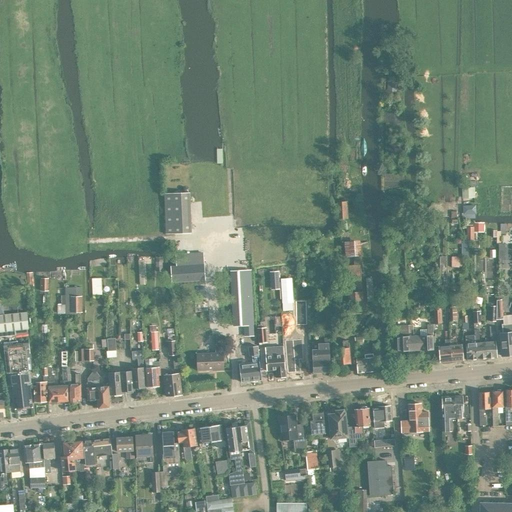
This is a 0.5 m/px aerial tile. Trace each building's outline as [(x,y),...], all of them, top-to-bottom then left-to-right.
[(462,188),(462,198),(475,197),(474,187),(462,188)] [(192,233),(190,192),(164,193),(166,234),(192,233)] [(348,218),(347,201),(336,202),(337,219),(348,218)] [(459,219),(450,219),(451,228),(459,228),(459,219)] [(475,222),(474,222),(474,232),(476,232),(484,232),(484,222),(475,222)] [(471,243),(471,241),(473,241),(473,240),(472,232),(472,227),(466,227),(466,240),(461,241),(462,255),(468,255),(468,248),(466,248),(466,244),(469,244),(469,243),(471,243)] [(344,241),(344,244),(345,257),(361,255),(360,240),(344,241)] [(171,281),(204,279),(202,252),(182,254),(183,265),(170,266),(171,281)] [(348,312),(363,310),(360,264),(359,264),(358,257),(353,257),(353,265),(339,265),(340,278),(346,277),(348,312)] [(244,335),(252,335),(249,270),(224,271),(228,325),(243,325),(244,335)] [(278,271),(270,272),(270,280),(278,280),(278,271)] [(281,278),(282,302),(292,302),(291,277),(281,278)] [(92,294),(102,294),(100,278),(91,278),(92,294)] [(81,287),(65,287),(66,303),(66,313),(66,315),(75,314),(75,311),(82,310),(81,287)] [(502,299),(497,300),(496,319),(503,318),(504,324),(502,324),(503,332),(500,332),(502,355),(502,356),(511,355),(511,314),(503,315),(502,299)] [(295,324),(306,324),(306,305),(298,305),(298,315),(295,315),(295,324)] [(478,311),(471,312),(473,334),(476,358),(486,357),(484,341),(479,341),(477,323),(479,323),(478,311)] [(21,328),(27,328),(25,312),(0,314),(0,330),(15,329),(21,328)] [(407,319),(395,319),(396,337),(396,350),(408,349),(407,326),(407,319)] [(420,329),(420,336),(419,336),(420,348),(432,348),(431,324),(426,325),(426,329),(420,329)] [(407,326),(408,349),(420,348),(419,336),(412,336),(412,325),(407,326)] [(484,341),(486,357),(496,356),(494,332),(491,326),(489,326),(490,337),(490,340),(484,341)] [(267,342),(265,327),(257,328),(259,342),(267,342)] [(329,373),(327,343),(329,343),(328,329),(325,329),(326,337),(324,337),(324,343),(318,343),(318,341),(312,342),(313,368),(312,368),(312,374),(329,373)] [(466,359),(476,358),(473,334),(464,335),(466,359)] [(215,352),(197,353),(197,370),(212,370),(224,370),(223,358),(225,357),(224,335),(216,336),(216,344),(215,344),(215,352)] [(116,350),(115,338),(107,339),(108,351),(116,350)] [(301,338),(284,339),(286,372),(299,371),(299,359),(303,358),(301,338)] [(462,360),(462,358),(461,343),(455,344),(454,338),(449,339),(451,361),(462,360)] [(437,346),(439,362),(451,361),(449,339),(444,339),(444,345),(437,346)] [(335,364),(349,363),(347,340),(342,341),(342,347),(334,348),(335,364)] [(175,341),(168,341),(169,355),(173,355),(174,368),(180,367),(178,354),(176,355),(175,341)] [(29,383),(34,383),(28,343),(3,346),(8,386),(11,385),(14,409),(32,406),(29,383)] [(85,344),(85,361),(93,361),(93,344),(85,344)] [(258,354),(257,345),(248,347),(249,355),(252,355),(253,362),(239,364),(241,382),(261,379),(259,361),(258,354)] [(275,369),(276,377),(285,376),(282,346),(271,347),(272,350),(264,351),(266,370),(275,369)] [(131,368),(131,370),(132,388),(133,388),(144,387),(142,350),(132,351),(132,358),(137,358),(137,367),(131,368)] [(62,352),(63,386),(58,386),(59,403),(67,403),(67,400),(66,374),(66,352),(62,352)] [(355,358),(357,373),(374,371),(372,353),(364,354),(364,357),(355,358)] [(157,375),(160,375),(159,361),(152,361),(152,367),(144,367),(146,387),(147,387),(148,388),(152,388),(153,387),(158,386),(157,375)] [(48,386),(49,401),(49,403),(59,403),(58,386),(54,386),(53,375),(51,375),(51,367),(46,368),(47,386),(48,386)] [(42,374),(44,374),(44,382),(36,382),(35,385),(33,385),(34,401),(47,401),(46,386),(47,386),(46,368),(42,368),(42,374)] [(131,370),(120,371),(120,383),(124,383),(125,390),(133,390),(133,388),(132,388),(131,370)] [(109,406),(110,404),(110,402),(108,386),(99,387),(97,377),(99,376),(95,371),(92,371),(87,378),(87,387),(86,387),(87,400),(89,400),(90,401),(94,400),(95,399),(96,407),(109,406)] [(121,391),(122,391),(125,390),(124,383),(120,383),(120,371),(107,373),(110,394),(121,393),(121,391)] [(163,375),(165,397),(181,395),(178,373),(163,375)] [(69,374),(66,374),(67,400),(68,400),(69,403),(75,402),(75,400),(80,400),(79,374),(75,374),(75,383),(70,383),(69,374)] [(497,406),(503,405),(502,390),(491,390),(492,404),(493,426),(498,425),(497,406)] [(478,392),(480,424),(485,424),(485,416),(483,416),(483,407),(490,407),(489,391),(478,392)] [(454,417),(462,417),(468,416),(467,405),(463,405),(462,394),(453,395),(454,417)] [(451,417),(453,417),(454,417),(453,395),(441,396),(442,431),(452,430),(451,417)] [(401,421),(401,432),(429,431),(428,411),(421,411),(421,403),(409,404),(409,420),(401,421)] [(384,421),(391,420),(390,405),(378,406),(378,408),(373,408),(374,428),(384,427),(384,421)] [(355,427),(347,427),(349,447),(357,446),(356,433),(361,432),(361,426),(370,425),(368,408),(367,408),(366,406),(362,407),(360,409),(354,409),(355,427)] [(336,413),(328,414),(331,438),(347,437),(346,427),(345,412),(344,412),(343,410),(336,410),(336,413)] [(310,420),(312,435),(319,435),(320,440),(325,439),(322,412),(312,413),(313,420),(310,420)] [(279,416),(282,439),(293,438),(295,451),(305,450),(302,424),(295,425),(294,415),(279,416)] [(245,426),(237,427),(235,427),(238,451),(248,449),(248,453),(247,453),(249,467),(255,466),(249,421),(244,422),(245,426)] [(225,428),(229,452),(230,459),(235,458),(237,472),(230,475),(231,485),(229,485),(231,485),(239,484),(244,483),(242,468),(241,468),(238,451),(235,427),(237,427),(236,422),(231,423),(231,427),(225,428)] [(211,442),(212,441),(223,440),(221,425),(209,426),(211,442)] [(199,443),(206,442),(211,442),(209,426),(197,428),(199,443)] [(177,432),(178,443),(182,442),(185,459),(191,458),(190,450),(189,450),(188,446),(196,445),(194,428),(181,430),(181,431),(177,432)] [(162,454),(162,463),(164,463),(164,465),(163,465),(163,471),(159,471),(160,487),(168,486),(167,475),(170,475),(170,476),(180,476),(178,443),(174,443),(173,432),(162,433),(164,454),(162,454)] [(137,456),(152,455),(151,434),(136,435),(137,456)] [(126,450),(126,456),(126,459),(133,458),(132,437),(116,438),(117,451),(126,450)] [(110,439),(96,440),(93,440),(94,456),(111,454),(110,439)] [(94,456),(93,440),(83,441),(86,465),(95,464),(94,456)] [(75,468),(74,456),(72,441),(67,442),(67,443),(63,444),(65,457),(61,457),(62,471),(71,470),(71,468),(75,468)] [(80,471),(84,470),(84,468),(81,442),(78,442),(78,441),(72,441),(74,456),(75,468),(75,470),(79,469),(80,471)] [(42,444),(43,456),(44,468),(44,472),(50,472),(49,458),(55,458),(54,443),(42,444)] [(29,469),(37,468),(44,468),(43,456),(42,444),(25,446),(24,447),(25,463),(28,463),(29,469)] [(384,448),(375,448),(375,456),(376,459),(384,459),(384,448)] [(5,476),(5,472),(10,471),(8,450),(8,449),(0,449),(0,467),(1,476),(5,476)] [(18,449),(8,450),(10,471),(20,470),(18,449)] [(305,452),(306,456),(307,470),(318,469),(316,450),(305,452)] [(337,466),(335,450),(327,451),(328,467),(337,466)] [(384,460),(376,461),(376,463),(377,487),(378,487),(378,495),(385,494),(384,486),(392,486),(390,466),(382,467),(382,463),(384,463),(384,460)] [(285,470),(286,480),(307,478),(306,468),(285,470)] [(160,487),(159,471),(151,472),(152,492),(160,492),(160,487)] [(37,477),(30,477),(30,488),(42,487),(45,487),(45,477),(37,477)] [(256,494),(254,482),(246,483),(248,495),(256,494)] [(239,484),(240,496),(248,495),(246,483),(244,483),(239,484)] [(231,485),(232,497),(240,496),(239,484),(231,485)] [(352,499),(354,499),(353,511),(366,511),(366,489),(351,490),(352,499)] [(348,491),(340,491),(340,500),(348,499),(348,491)] [(231,498),(219,499),(206,501),(207,511),(209,511),(220,510),(220,507),(232,506),(231,498)] [(79,510),(87,509),(86,499),(78,500),(79,510)] [(511,511),(511,501),(482,501),(480,501),(479,511),(511,511)] [(276,511),(306,511),(307,503),(277,502),(276,511)]
